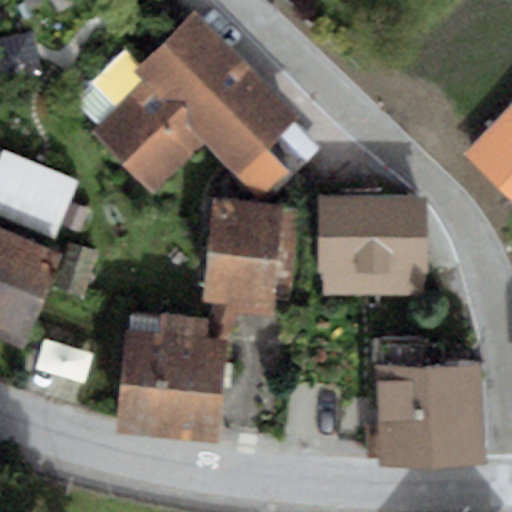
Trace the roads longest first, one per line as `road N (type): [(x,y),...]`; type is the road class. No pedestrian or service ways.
road 1 (residential): [(509,495),(498,300),(472,227),(233,0)]
road 2 (residential): [(509,495),(260,482),(0,419)]
